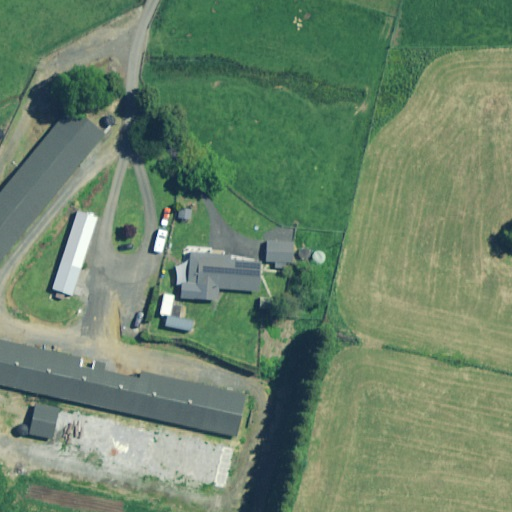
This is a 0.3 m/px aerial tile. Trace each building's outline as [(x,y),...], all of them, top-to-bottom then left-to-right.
[(72,118),(0,201),(0,279),(110,150),(72,118)] [(96,218),(77,212),(52,289),(71,295),(96,218)] [(293,244),(267,242),(265,262),(276,263),(275,268),(285,269),(285,263),(291,263),(293,244)] [(229,256),(188,254),(187,266),(186,284),(181,283),(180,299),(218,301),(218,289),(260,292),(262,261),(229,259),(229,256)] [(245,406),(0,350),(0,396),(235,449),(245,406)] [(2,416),(1,417),(0,418),(0,425),(1,427),(1,428),(3,428),(4,429),(5,429),(6,430),(8,430),(9,429),(10,429),(11,428),(12,427),(13,426),(14,425),(14,424),(14,423),(14,421),(14,420),(14,419),(13,418),(12,417),(11,416),(10,415),(9,415),(7,414),(6,414),(5,415),(4,415),(2,416)] [(229,460),(34,415),(26,441),(48,444),(57,470),(218,506),(229,460)] [(16,425),(15,426),(14,427),(14,428),(13,430),(13,431),(13,432),(13,434),(14,435),(15,436),(15,437),(16,438),(18,439),(19,439),(20,439),(22,439),(23,439),(24,438),(25,438),(26,437),(27,436),(28,435),(28,433),(28,432),(28,431),(28,429),(28,428),(27,427),(26,426),(25,425),(24,425),(23,424),(21,424),(20,424),(19,424),(17,425),(16,425)]
